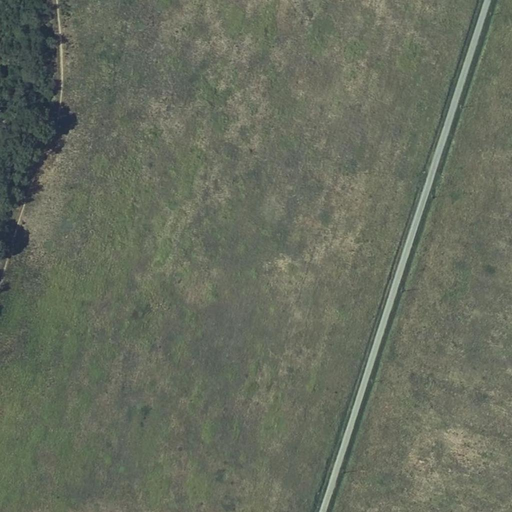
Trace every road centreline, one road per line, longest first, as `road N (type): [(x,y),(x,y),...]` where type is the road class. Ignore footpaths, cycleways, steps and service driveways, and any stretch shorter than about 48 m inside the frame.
road 1 (unclassified): [(320,511),(487,0)]
road 2 (track): [(0,275),(59,98),(57,0)]
